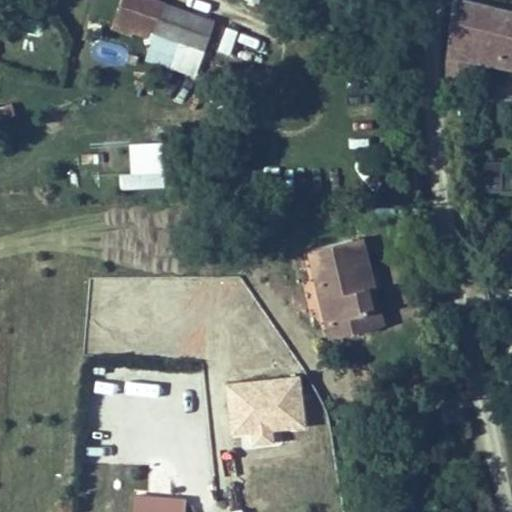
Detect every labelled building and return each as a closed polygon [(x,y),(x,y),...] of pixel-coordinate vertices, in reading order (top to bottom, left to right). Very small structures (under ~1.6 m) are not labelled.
[(161,39),(164,23),(129,16),(123,45),(142,49),(144,36),(161,39)] [(457,94),(457,100),(471,101),(475,83),(511,89),(511,29),(475,20),(457,94)] [(478,187),(511,188),(511,173),(502,173),(503,159),(480,158),(478,187)] [(371,301),(357,234),(316,243),(335,330),(385,319),(381,299),(371,301)] [(300,375),(228,381),(232,427),(254,425),(254,432),(274,430),(273,422),(292,421),(291,402),(303,401),(300,375)] [(279,459),(279,474),(301,474),(300,458),(279,459)] [(182,511),(184,497),(136,493),(134,511),(182,511)]
